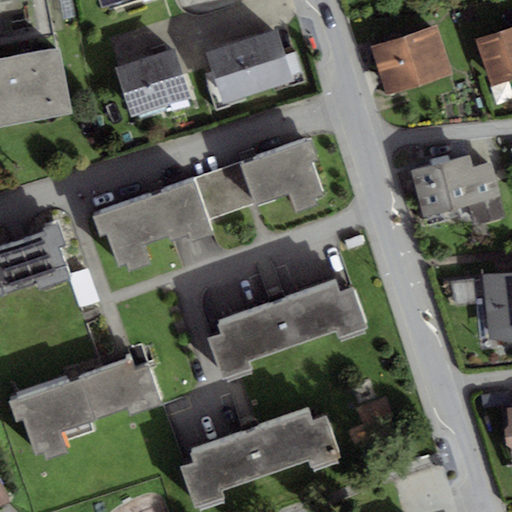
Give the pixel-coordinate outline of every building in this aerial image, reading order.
[(432,26),(371,46),(386,93),(448,73),(432,26)] [(511,27),(474,39),(489,87),(511,79),(511,27)] [(272,28),(209,46),(224,98),(287,80),(272,28)] [(170,48),(114,64),(128,112),(184,96),(170,48)] [(42,49),(0,57),(0,123),(54,113),(42,49)] [(295,147),(90,217),(109,273),(141,262),(136,247),(179,232),(186,242),(209,234),(205,222),(279,195),(288,208),(313,199),(295,147)] [(471,154),(405,172),(418,222),(498,200),(490,172),(477,176),(471,154)] [(30,235),(0,245),(0,287),(29,277),(33,287),(62,277),(53,253),(65,249),(54,219),(28,228),(30,235)] [(511,273),(483,276),(488,348),(511,345),(511,273)] [(215,332),(200,337),(213,375),(238,367),(236,358),(324,329),(328,339),(359,329),(345,287),(335,291),(331,280),(210,320),(215,332)] [(127,361),(9,401),(28,455),(54,447),(49,432),(119,408),(122,417),(156,405),(144,368),(131,372),(127,361)] [(189,459),(175,464),(188,504),(215,495),(212,485),(300,457),(304,468),(332,459),(318,418),(308,421),(305,412),(186,450),(189,459)]
